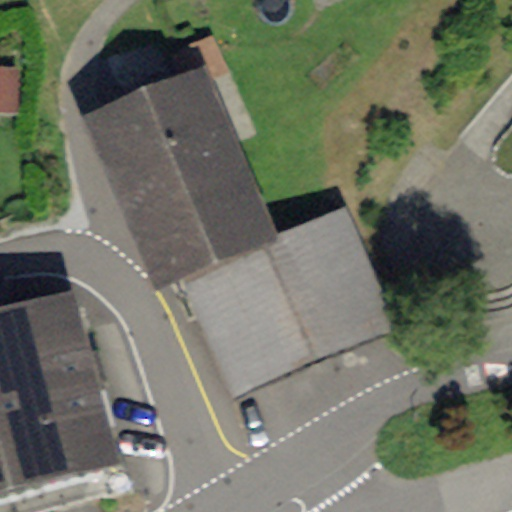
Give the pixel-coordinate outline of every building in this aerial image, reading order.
[(229,73),(212,32),(169,51),(187,91),(229,73)] [(0,115),(19,115),(18,67),(0,67),(0,115)] [(256,237),(194,93),(101,132),(162,277),(256,237)] [(330,211),(292,227),(300,244),(177,296),(186,318),(201,312),(234,388),(379,326),(330,211)] [(0,501),(107,474),(66,319),(0,335),(0,501)]
